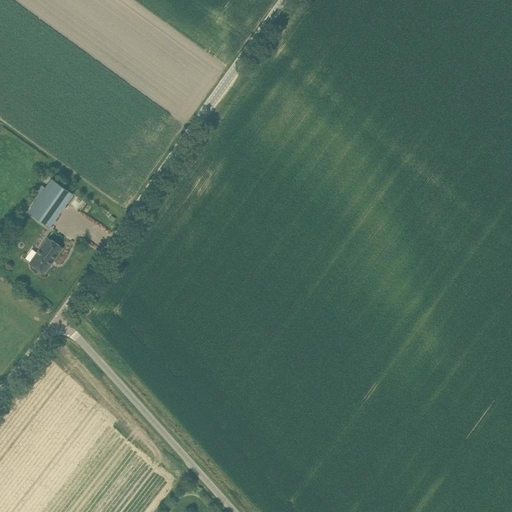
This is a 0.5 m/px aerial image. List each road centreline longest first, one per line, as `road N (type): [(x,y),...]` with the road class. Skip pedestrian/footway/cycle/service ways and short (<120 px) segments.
road 1 (unclassified): [(58,317),(288,0)]
road 2 (unclassified): [(234,511),(58,317)]
